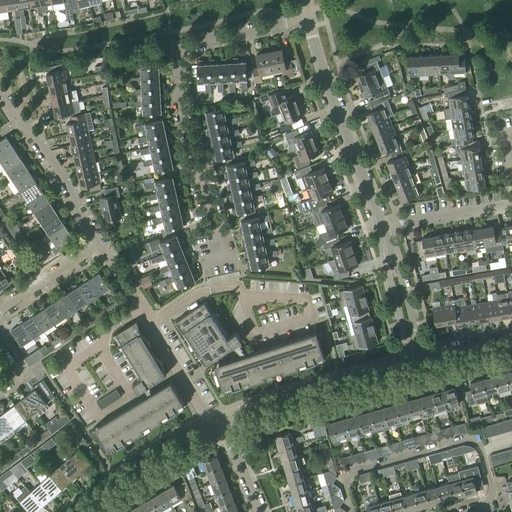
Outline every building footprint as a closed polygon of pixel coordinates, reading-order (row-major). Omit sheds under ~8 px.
[(15,10),(16,17),(20,16),(17,0),(6,0),(8,11),(15,10)] [(23,8),(27,8),(30,7),(29,0),(17,0),(20,16),(24,16),(23,8)] [(39,13),(43,13),(40,0),(29,0),(30,7),(37,6),(39,13)] [(46,5),(52,4),(53,4),(52,0),(40,0),(43,13),(47,12),(46,5)] [(72,9),(70,0),(52,0),(53,4),(64,2),(66,10),(72,9)] [(70,0),(72,9),(79,8),(91,6),(89,0),(70,0)] [(72,9),(66,10),(67,20),(74,19),(72,9)] [(106,21),(110,20),(113,19),(112,13),(104,15),(106,21)] [(282,50),(269,53),(273,72),(282,70),(283,79),(294,77),(293,73),(300,72),(297,60),(284,63),(282,50)] [(261,75),(273,72),(269,53),(256,55),(259,68),(252,70),(252,71),(254,80),(255,84),(262,83),(261,75)] [(450,80),(454,79),(453,74),(466,73),(465,56),(459,56),(458,54),(448,55),(449,74),(450,80)] [(449,74),(448,55),(438,56),(439,75),(449,74)] [(364,62),(365,66),(376,61),(380,60),(379,56),(364,62)] [(429,75),(428,56),(417,57),(419,76),(429,75)] [(439,75),(438,56),(428,56),(429,75),(439,75)] [(407,57),(408,76),(419,76),(417,57),(407,57)] [(235,59),(233,60),(234,81),(241,81),(241,91),(247,91),(245,63),(238,63),(238,60),(235,60),(235,59)] [(209,61),(210,83),(217,82),(218,92),(222,92),(222,82),(221,60),(220,60),(221,64),(214,64),(214,62),(211,62),(211,61),(209,61)] [(223,60),(221,60),(222,82),(229,82),(230,91),(235,91),(234,81),(233,60),(233,63),(226,64),(226,61),(223,61),(223,60)] [(211,92),(210,83),(209,61),(208,61),(208,65),(202,65),(202,63),(199,63),(199,62),(196,62),(196,64),(197,76),(197,83),(205,83),(205,93),(211,92)] [(383,78),(381,73),(376,61),(365,66),(367,72),(355,76),(359,87),(383,78)] [(67,81),(64,70),(62,70),(61,65),(46,68),(47,74),(46,74),(49,85),(67,81)] [(140,78),(159,77),(162,77),(162,74),(161,74),(161,72),(158,72),(158,65),(142,66),(130,67),(130,72),(140,72),(140,78)] [(141,90),(159,89),(163,89),(163,86),(161,86),(161,84),(159,84),(159,77),(140,78),(130,79),(131,84),(141,83),(141,90)] [(368,102),(370,107),(387,100),(391,99),(383,78),(359,87),(363,97),(376,93),(378,98),(368,102)] [(69,92),(67,81),(49,85),(51,96),(69,92)] [(141,102),(160,101),(163,101),(163,98),(162,98),(162,96),(159,96),(159,89),(141,90),(131,91),(131,96),(141,95),(141,102)] [(447,93),(449,108),(443,109),(444,110),(468,105),(466,95),(465,89),(463,89),(459,90),(451,92),(447,93)] [(272,117),(280,113),(299,106),(295,96),(282,100),(279,91),(267,95),(271,105),(272,105),(273,108),(271,109),(270,112),(272,117)] [(71,102),(69,92),(51,96),(53,106),(71,102)] [(71,102),(53,106),(56,117),(81,112),(78,100),(71,102)] [(367,114),(371,125),(388,118),(394,115),(387,100),(370,107),(372,112),(367,114)] [(142,115),(160,114),(164,113),(164,110),(163,110),(163,108),(160,108),(160,101),(141,102),(132,102),(133,108),(142,107),(142,115)] [(468,105),(444,110),(445,120),(470,115),(468,105)] [(299,106),(280,113),(284,123),(279,125),(281,131),(293,127),(290,121),(303,117),(299,106)] [(204,126),(208,125),(225,121),(224,114),(234,112),(233,107),(223,109),(222,109),(205,113),(207,119),(204,120),(205,123),(204,123),(204,126)] [(69,135),(88,130),(94,129),(91,112),(71,117),(72,123),(67,124),(69,135)] [(453,127),(453,129),(472,126),(470,115),(445,120),(447,128),(453,127)] [(228,132),(226,126),(236,123),(235,118),(225,121),(208,125),(209,131),(207,132),(207,135),(206,135),(207,137),(210,136),(228,132)] [(388,118),(371,125),(374,134),(392,127),(388,118)] [(145,130),(147,136),(165,133),(168,132),(168,130),(167,130),(166,127),(164,128),(162,121),(135,127),(136,132),(145,130)] [(422,126),(417,128),(420,134),(424,143),(428,141),(422,126)] [(469,142),(468,137),(473,136),(472,126),(453,129),(455,139),(451,139),(452,145),(469,142)] [(392,127),(374,134),(378,143),(396,136),(392,127)] [(71,146),(90,141),(88,130),(69,135),(71,146)] [(210,149),(213,148),(231,144),(229,137),(239,135),(238,130),(228,132),(210,136),(212,143),(209,143),(210,146),(209,146),(210,149)] [(285,135),(288,144),(287,151),(288,153),(296,150),(315,143),(310,131),(298,136),(296,131),(285,135)] [(165,133),(147,136),(137,139),(138,144),(148,142),(149,148),(167,144),(171,143),(170,141),(169,141),(169,139),(166,139),(165,133)] [(382,153),(389,150),(390,155),(401,150),(396,136),(378,143),(382,153)] [(0,141),(0,158),(14,149),(7,138),(0,141)] [(70,152),(73,152),(74,156),(93,152),(90,141),(71,146),(71,145),(69,146),(70,152)] [(231,144),(213,148),(214,155),(212,155),(213,158),(211,158),(212,161),(233,156),(232,149),(241,147),(240,142),(231,144)] [(454,145),(456,154),(460,154),(461,160),(480,156),(478,146),(470,147),(469,142),(452,145),(452,146),(454,145)] [(319,154),(315,143),(296,150),(299,155),(293,157),(298,169),(309,164),(307,159),(319,154)] [(152,160),(170,156),(173,155),(173,153),(172,153),(171,151),(169,151),(167,144),(149,148),(140,151),(141,155),(150,153),(152,160)] [(21,160),(14,149),(0,158),(0,160),(6,170),(21,160)] [(95,162),(93,152),(74,156),(76,167),(95,162)] [(170,156),(152,160),(142,162),(144,167),(153,165),(155,172),(172,168),(176,167),(175,164),(174,164),(174,162),(171,162),(170,156)] [(391,172),(408,165),(405,156),(387,163),(391,172)] [(463,170),(482,167),(480,156),(461,160),(463,170)] [(29,171),(21,160),(6,170),(13,181),(29,171)] [(225,179),(229,178),(247,175),(245,167),(255,165),(254,161),(244,163),(244,162),(226,166),(228,173),(225,174),(226,176),(225,177),(225,179)] [(97,173),(95,162),(76,167),(78,177),(97,173)] [(391,172),(394,182),(412,175),(408,165),(391,172)] [(432,178),(434,178),(434,177),(439,176),(436,165),(432,167),(433,171),(430,172),(432,178)] [(301,178),(306,189),(328,180),(323,168),(313,172),(310,166),(294,172),(297,180),(301,178)] [(465,180),(483,177),(482,167),(463,170),(465,180)] [(29,171),(13,181),(20,192),(36,182),(29,171)] [(227,188),(228,191),(249,186),(248,179),(258,177),(257,172),(247,175),(229,178),(230,185),(228,186),(228,188),(227,188)] [(78,177),(81,188),(89,186),(90,192),(101,189),(97,173),(78,177)] [(394,182),(398,191),(416,185),(412,175),(394,182)] [(461,191),(466,190),(485,187),(483,177),(465,180),(458,181),(461,191)] [(156,187),(157,194),(175,190),(178,190),(178,187),(177,187),(176,185),(174,185),(172,178),(155,182),(155,183),(145,185),(146,189),(156,187)] [(304,211),(312,208),(330,201),(328,194),(333,192),(328,180),(306,189),(310,199),(301,203),(304,211)] [(43,193),(36,182),(20,192),(28,203),(43,193)] [(249,186),(228,191),(232,190),(233,197),(230,197),(231,200),(230,200),(230,202),(252,198),(250,191),(260,189),(259,184),(249,186)] [(420,195),(416,185),(398,191),(402,202),(420,195)] [(436,188),(439,199),(445,197),(442,187),(436,188)] [(100,199),(105,221),(120,217),(116,197),(119,197),(117,188),(104,191),(106,198),(100,199)] [(175,190),(157,194),(148,196),(149,201),(158,199),(160,206),(178,202),(181,201),(180,199),(179,199),(179,196),(176,197),(175,190)] [(35,213),(50,203),(43,193),(28,203),(35,213)] [(236,213),(237,214),(246,212),(247,216),(255,214),(253,203),(263,201),(262,195),(252,198),(230,202),(231,203),(234,202),(236,209),(233,209),(234,211),(232,212),(233,214),(236,213)] [(316,225),(317,226),(344,216),(339,204),(332,207),(330,201),(312,208),(314,213),(312,214),(314,219),(314,220),(314,221),(314,222),(314,223),(315,225),(316,225)] [(150,208),(151,213),(161,211),(162,217),(180,213),(184,213),(183,211),(182,211),(182,208),(179,208),(178,202),(160,206),(150,208)] [(35,213),(42,224),(58,215),(50,203),(35,213)] [(180,213),(162,217),(153,219),(154,224),(163,222),(165,229),(170,228),(178,227),(183,226),(183,225),(186,224),(186,222),(185,222),(184,220),(182,220),(180,213)] [(64,225),(58,215),(42,224),(49,235),(64,225)] [(1,220),(8,230),(13,227),(6,216),(6,217),(1,219),(1,220)] [(240,235),(243,234),(261,230),(260,223),(269,220),(268,216),(259,218),(241,222),(243,229),(240,229),(240,232),(239,232),(240,235)] [(316,247),(319,246),(319,245),(337,239),(339,238),(337,233),(348,228),(344,216),(317,226),(319,233),(321,233),(322,236),(319,237),(315,243),(316,247)] [(64,225),(49,235),(57,246),(51,250),(55,256),(71,245),(67,239),(72,236),(64,225)] [(511,225),(505,227),(505,229),(499,230),(501,237),(502,244),(508,243),(508,245),(511,244),(511,225)] [(13,227),(8,230),(15,241),(22,237),(23,236),(16,226),(13,227)] [(501,237),(495,238),(493,226),(482,228),(487,252),(503,249),(502,244),(501,237)] [(243,243),(242,243),(243,246),(246,245),(264,241),(262,234),(272,232),(271,227),(261,230),(243,234),(245,240),(242,241),(243,243)] [(476,249),(485,247),(486,252),(487,252),(482,228),(473,230),(476,249)] [(473,230),(463,232),(466,250),(476,249),(473,230)] [(463,232),(452,233),(455,252),(466,250),(463,232)] [(445,254),(455,252),(452,233),(442,235),(445,254)] [(435,256),(445,254),(442,235),(432,237),(435,256)] [(7,236),(3,238),(9,248),(13,245),(7,236)] [(179,243),(176,236),(150,247),(152,252),(161,248),(164,254),(181,247),(184,246),(183,244),(182,244),(181,242),(179,243)] [(30,248),(22,237),(15,241),(22,252),(30,248)] [(432,237),(422,239),(422,241),(416,242),(417,248),(419,257),(425,256),(425,257),(435,256),(432,237)] [(249,257),(266,253),(265,246),(280,243),(279,238),(264,241),(246,245),(248,252),(245,253),(245,255),(245,258),(249,257)] [(331,248),(335,259),(354,253),(350,241),(339,244),(337,239),(319,245),(319,246),(320,247),(323,246),(325,250),(331,248)] [(16,258),(20,255),(13,245),(9,248),(12,253),(8,256),(11,261),(16,258)] [(168,265),(186,258),(189,257),(188,255),(187,255),(186,253),(183,254),(181,247),(164,254),(155,258),(157,263),(166,259),(168,265)] [(276,251),(266,253),(249,257),(250,263),(247,264),(248,267),(247,267),(247,269),(251,269),(252,269),(269,265),(268,258),(277,255),(276,251)] [(131,264),(137,262),(133,253),(127,255),(131,264)] [(354,253),(335,259),(328,262),(332,269),(334,274),(333,274),(335,280),(349,275),(347,269),(358,265),(354,253)] [(23,279),(32,273),(20,255),(16,258),(22,268),(16,271),(20,277),(21,275),(23,279)] [(160,269),(162,274),(171,270),(173,276),(190,269),(193,268),(192,266),(191,264),(188,264),(186,258),(168,265),(160,269)] [(0,289),(10,283),(0,268),(0,289)] [(190,269),(173,276),(159,282),(161,287),(175,281),(178,288),(195,281),(195,280),(198,279),(197,276),(196,277),(195,275),(193,276),(190,269)] [(88,281),(98,296),(109,289),(99,273),(88,281)] [(140,280),(143,289),(150,286),(146,277),(140,280)] [(87,303),(98,296),(88,281),(77,288),(87,303)] [(439,282),(422,285),(423,291),(434,290),(433,288),(440,287),(439,282)] [(340,307),(367,300),(366,295),(364,295),(362,285),(339,292),(341,300),(339,300),(340,307)] [(75,311),(87,303),(77,288),(65,296),(75,311)] [(492,301),(487,302),(490,319),(500,318),(496,295),(496,293),(491,294),(492,301)] [(507,293),(496,295),(500,318),(511,316),(507,293)] [(65,318),(75,311),(65,296),(55,302),(65,318)] [(347,321),(368,315),(367,312),(369,311),(367,305),(368,305),(367,300),(340,307),(342,314),(345,313),(347,321)] [(454,304),(453,300),(449,301),(449,305),(443,306),(446,323),(457,322),(455,307),(454,304)] [(476,304),(475,300),(471,301),(471,305),(465,306),(464,302),(468,323),(479,321),(476,304)] [(109,314),(121,307),(117,301),(106,308),(106,309),(109,314)] [(55,302),(44,310),(54,325),(65,318),(55,302)] [(205,360),(207,363),(242,340),(237,331),(228,338),(204,302),(178,320),(180,323),(181,327),(181,329),(186,336),(188,337),(191,339),(195,344),(195,348),(195,350),(200,357),(202,358),(205,360)] [(443,306),(439,306),(439,302),(431,303),(432,307),(435,325),(446,323),(443,306)] [(460,303),(461,306),(455,307),(457,322),(457,325),(468,323),(464,302),(460,303)] [(479,321),(490,319),(487,302),(476,304),(479,321)] [(95,316),(98,321),(109,314),(106,309),(95,316)] [(44,310),(33,317),(43,332),(54,325),(44,310)] [(348,335),(375,328),(373,323),(372,324),(371,317),(368,318),(368,315),(347,321),(349,328),(346,329),(348,335)] [(98,321),(95,316),(84,324),(87,328),(98,321)] [(33,317),(22,324),(32,339),(33,339),(35,342),(41,338),(39,335),(43,332),(33,317)] [(138,324),(136,321),(115,334),(142,378),(133,384),(138,392),(166,375),(164,371),(163,369),(163,365),(160,361),(157,359),(156,358),(151,350),(151,348),(150,344),(148,341),(145,338),(143,337),(138,329),(138,327),(138,324)] [(21,347),(32,339),(22,324),(11,331),(21,347)] [(84,324),(73,331),(76,335),(87,328),(84,324)] [(376,333),(375,328),(348,335),(350,342),(352,342),(355,350),(366,347),(366,348),(372,347),(371,345),(378,343),(375,334),(376,333)] [(65,342),(76,335),(73,331),(62,338),(65,342)] [(316,332),(215,366),(216,369),(212,371),(210,375),(217,388),(222,388),(223,390),(224,389),(224,388),(232,386),(233,389),(241,386),(241,384),(249,381),(250,384),(266,378),(265,376),(273,373),(273,375),(275,375),(274,372),(282,370),(283,373),(299,367),(298,365),(306,363),(307,365),(316,362),(315,359),(323,356),(323,357),(325,358),(316,332)] [(54,349),(65,342),(62,338),(61,336),(50,343),(52,345),(54,349)] [(346,357),(342,344),(336,345),(340,358),(346,357)] [(54,349),(52,345),(46,348),(45,346),(39,350),(44,357),(49,353),(54,349)] [(44,357),(39,350),(24,360),(29,367),(44,357)] [(494,377),(498,392),(510,388),(506,373),(494,377)] [(482,380),(486,395),(498,392),(494,377),(482,380)] [(488,401),(486,395),(482,380),(471,383),(473,391),(466,393),(470,406),(488,401)] [(34,389),(24,397),(35,413),(35,412),(39,417),(49,409),(49,407),(46,403),(50,400),(38,384),(33,388),(34,389)] [(172,384),(96,430),(108,450),(109,449),(109,448),(116,444),(118,447),(125,442),(124,440),(131,436),(133,438),(140,434),(140,433),(143,431),(142,429),(149,425),(150,427),(154,425),(162,421),(160,418),(168,414),(169,416),(177,411),(175,408),(182,404),(183,404),(184,404),(172,384)] [(450,389),(441,392),(445,408),(447,412),(452,411),(451,406),(459,404),(453,385),(449,386),(450,389)] [(445,408),(441,392),(440,388),(436,389),(437,393),(429,395),(434,411),(433,412),(434,416),(440,414),(439,410),(445,408)] [(425,396),(416,399),(421,415),(420,415),(422,420),(428,418),(426,413),(433,412),(434,411),(429,395),(428,392),(424,393),(425,396)] [(416,399),(415,395),(411,397),(412,400),(404,402),(409,419),(408,419),(409,423),(415,422),(414,417),(420,415),(421,415),(416,399)] [(35,413),(24,397),(13,405),(24,420),(25,420),(35,413)] [(400,403),(391,406),(396,422),(395,422),(397,427),(403,425),(402,421),(408,419),(409,419),(404,402),(403,399),(399,400),(400,403)] [(391,406),(390,403),(386,404),(387,407),(378,409),(383,426),(384,431),(390,429),(389,424),(395,422),(396,422),(391,406)] [(13,405),(2,413),(17,432),(22,428),(21,426),(26,422),(25,420),(24,420),(13,405)] [(376,428),(383,426),(378,409),(377,406),(374,407),(374,411),(366,413),(371,429),(372,434),(378,433),(376,428)] [(366,413),(365,410),(362,411),(362,414),(354,416),(358,433),(360,437),(366,436),(364,431),(371,429),(366,413)] [(2,413),(0,415),(0,431),(4,436),(7,440),(17,432),(2,413)] [(48,430),(51,435),(70,421),(65,414),(57,420),(59,422),(48,430)] [(352,435),(358,433),(354,416),(353,414),(349,415),(350,418),(341,420),(346,437),(347,441),(353,440),(352,435)] [(322,417),(316,419),(321,436),(324,435),(327,434),(322,417)] [(339,438),(346,437),(341,420),(340,417),(337,418),(337,421),(329,423),(335,445),(341,443),(339,438)] [(316,419),(311,420),(316,437),(321,436),(316,419)] [(67,426),(51,438),(54,443),(64,435),(70,431),(74,437),(79,433),(72,423),(67,426)] [(451,427),(452,431),(455,433),(461,436),(462,433),(465,435),(468,429),(465,428),(464,424),(451,427)] [(493,425),(496,436),(501,434),(498,424),(493,425)] [(488,427),(491,437),(496,436),(493,425),(488,427)] [(440,435),(443,436),(448,439),(450,437),(452,438),(455,433),(452,431),(451,427),(439,431),(440,435)] [(482,428),(485,439),(491,437),(488,427),(482,428)] [(41,442),(51,435),(48,430),(37,438),(41,442)] [(440,442),(443,436),(440,435),(439,431),(426,434),(427,438),(430,440),(436,443),(437,440),(440,442)] [(293,444),(304,441),(303,436),(292,439),(290,432),(276,436),(279,448),(293,444)] [(414,438),(415,442),(418,443),(423,446),(424,444),(427,445),(430,440),(427,438),(426,434),(414,438)] [(41,442),(37,438),(27,445),(31,450),(41,442)] [(51,438),(41,446),(44,450),(46,452),(47,450),(56,444),(54,443),(51,438)] [(401,441),(402,446),(405,447),(411,450),(412,448),(415,449),(418,443),(415,442),(414,438),(401,441)] [(402,453),(405,447),(402,446),(401,441),(388,445),(390,449),(392,451),(398,454),(399,451),(402,453)] [(293,444),(279,448),(283,460),(297,455),(293,444)] [(20,458),(31,450),(27,445),(17,453),(20,458)] [(378,453),(380,454),(385,457),(387,455),(389,456),(392,451),(390,449),(388,445),(376,448),(376,449),(378,453)] [(34,458),(44,450),(41,446),(30,454),(34,458)] [(331,458),(327,446),(322,448),(325,460),(331,458)] [(78,449),(68,458),(81,472),(91,463),(78,449)] [(376,449),(364,452),(365,457),(367,458),(373,461),(374,458),(377,460),(380,454),(378,453),(376,449)] [(451,449),(439,453),(441,456),(441,458),(453,455),(451,449)] [(365,457),(364,452),(352,456),(353,460),(355,461),(360,464),(362,462),(364,463),(367,458),(365,457)] [(506,452),(501,453),(503,463),(509,462),(506,452)] [(6,461),(10,466),(20,458),(17,453),(6,461)] [(30,454),(20,462),(22,465),(23,466),(34,458),(30,454)] [(496,454),(490,456),(493,466),(498,465),(496,454)] [(286,471),(300,467),(297,455),(283,460),(286,471)] [(202,461),(208,475),(221,469),(216,456),(202,461)] [(352,467),(355,461),(353,460),(352,456),(338,459),(339,463),(348,468),(349,465),(352,467)] [(71,480),(81,472),(68,458),(59,466),(71,480)] [(329,472),(335,470),(331,458),(325,460),(329,472)] [(0,465),(0,473),(10,466),(6,461),(0,465)] [(18,463),(9,469),(13,474),(14,473),(18,479),(25,473),(21,468),(24,466),(23,466),(22,465),(20,462),(18,463)] [(49,475),(61,489),(71,480),(59,466),(49,475)] [(393,466),(381,469),(382,473),(383,477),(396,473),(394,469),(393,466)] [(290,483),(304,479),(300,467),(286,471),(290,483)] [(190,468),(185,470),(189,482),(194,480),(190,468)] [(13,474),(9,469),(0,476),(0,488),(2,491),(8,486),(3,481),(13,474)] [(225,478),(221,469),(208,475),(211,483),(225,478)] [(335,470),(329,472),(323,473),(327,485),(333,483),(337,477),(335,476),(336,474),(335,470)] [(371,476),(370,472),(358,476),(360,483),(372,480),(371,476)] [(461,480),(459,473),(447,477),(449,484),(453,499),(465,495),(461,480)] [(51,498),(61,489),(49,475),(39,484),(51,498)] [(473,477),(461,480),(465,495),(477,492),(473,477)] [(229,490),(225,478),(211,483),(215,495),(229,490)] [(290,483),(293,495),(307,491),(312,490),(311,486),(309,485),(306,486),(304,479),(290,483)] [(192,491),(198,489),(194,480),(189,482),(192,491)] [(170,505),(181,498),(183,503),(192,497),(189,490),(186,481),(175,488),(174,486),(163,492),(170,505)] [(340,489),(333,483),(327,485),(330,497),(337,495),(340,489)] [(42,506),(51,498),(39,484),(29,492),(42,506)] [(442,502),(453,499),(449,484),(437,487),(442,502)] [(430,505),(442,502),(437,487),(426,490),(430,505)] [(192,491),(197,503),(202,501),(198,489),(192,491)] [(233,501),(229,490),(215,495),(220,507),(233,501)] [(418,509),(430,505),(426,490),(414,494),(418,509)] [(307,491),(293,495),(296,507),(311,503),(315,501),(314,498),(312,497),(309,498),(307,491)] [(34,511),(42,506),(29,492),(19,501),(28,511),(34,511)] [(151,499),(159,511),(170,505),(163,492),(151,499)] [(389,495),(390,500),(393,511),(406,511),(402,497),(401,492),(389,495)] [(406,511),(418,509),(414,494),(402,497),(406,511)] [(330,497),(334,509),(340,507),(344,501),(337,495),(330,497)] [(159,511),(151,499),(140,505),(144,511),(159,511)] [(393,511),(390,500),(379,504),(381,511),(393,511)] [(204,505),(202,501),(197,503),(200,511),(206,511),(207,511),(213,509),(210,502),(204,505)] [(237,511),(233,501),(220,507),(221,511),(237,511)] [(321,511),(326,511),(325,505),(313,509),(311,503),(296,507),(297,511),(321,511)]
